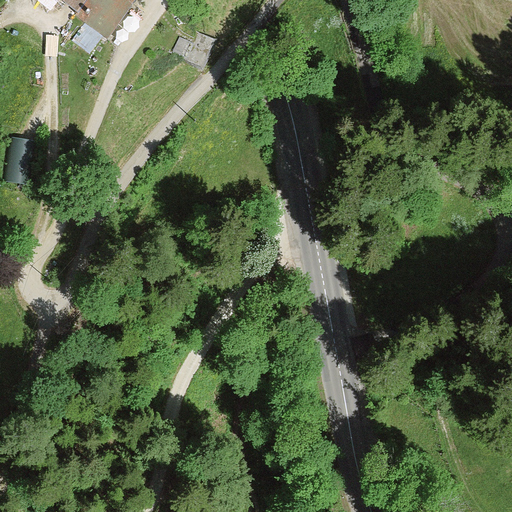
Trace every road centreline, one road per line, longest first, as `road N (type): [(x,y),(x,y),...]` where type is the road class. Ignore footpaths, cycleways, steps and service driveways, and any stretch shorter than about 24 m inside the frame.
road 1 (unclassified): [(347,0),(393,139),(487,197),(504,241),(491,280),(456,310),(331,353)]
road 2 (secondary): [(331,353),(279,99),(246,0)]
road 3 (track): [(305,222),(212,321),(184,366),(147,511)]
road 4 (track): [(42,254),(59,179),(58,41),(35,14),(0,24)]
road 5 (track): [(244,511),(235,428),(270,252)]
road 6 (track): [(61,298),(7,511)]
road 7 (secondary): [(372,511),(331,353)]
